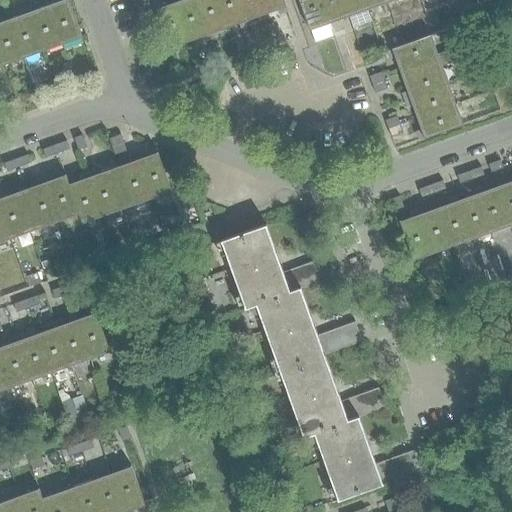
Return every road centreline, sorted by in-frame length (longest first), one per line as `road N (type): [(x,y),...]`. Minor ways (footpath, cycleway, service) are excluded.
road 1 (residential): [(511,123),(368,174),(342,192),(145,111),(123,94)]
road 2 (residential): [(123,94),(0,140)]
